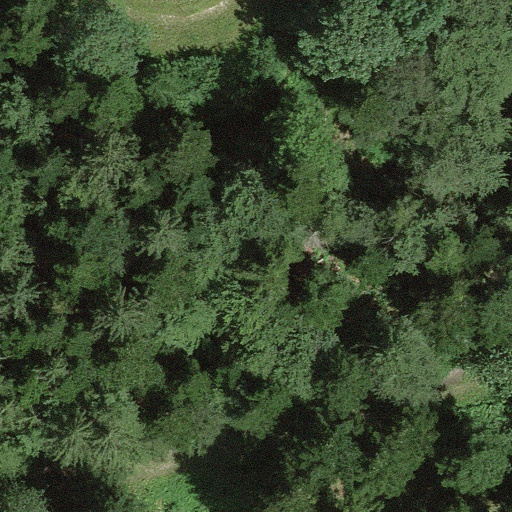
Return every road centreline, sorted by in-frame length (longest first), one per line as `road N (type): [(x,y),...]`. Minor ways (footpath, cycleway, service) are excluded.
road 1 (track): [(0,491),(378,420),(511,355)]
road 2 (track): [(84,0),(117,25),(168,38),(211,31),(254,0)]
